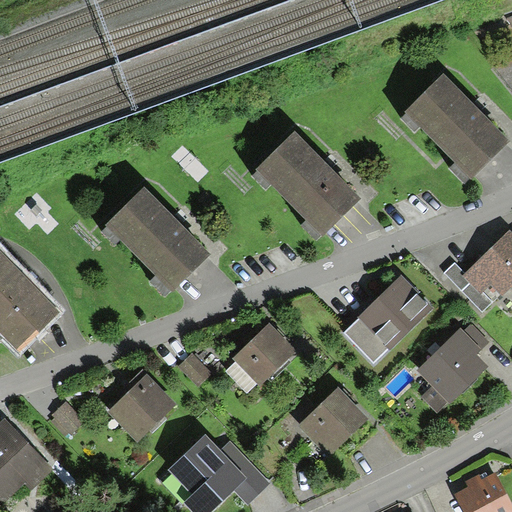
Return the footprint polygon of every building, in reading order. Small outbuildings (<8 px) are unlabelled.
[(511,15),(505,19),(511,28),(511,51),(494,66),(511,88),(511,15)] [(442,73),(405,111),(474,177),(511,139),(442,73)] [(294,130),(258,168),(327,234),(363,196),(294,130)] [(138,187),(101,225),(170,291),(207,253),(138,187)] [(511,238),(502,229),(459,274),(491,305),(511,283),(511,238)] [(0,249),(0,331),(17,349),(35,331),(40,335),(63,312),(0,249)] [(395,277),(353,319),(386,352),(428,310),(395,277)] [(261,323),(220,368),(250,395),(291,350),(261,323)] [(453,327),(412,371),(446,404),(488,360),(453,327)] [(190,359),(184,370),(206,384),(213,372),(190,359)] [(142,376),(108,411),(139,441),(173,406),(142,376)] [(331,387),(294,428),(329,459),(366,418),(331,387)] [(67,401),(53,414),(71,433),(85,420),(67,401)] [(0,510),(27,485),(32,490),(55,468),(7,419),(0,425),(0,510)] [(201,437),(163,473),(200,511),(210,511),(243,480),(201,437)] [(455,499),(460,511),(510,511),(497,481),(455,499)]
